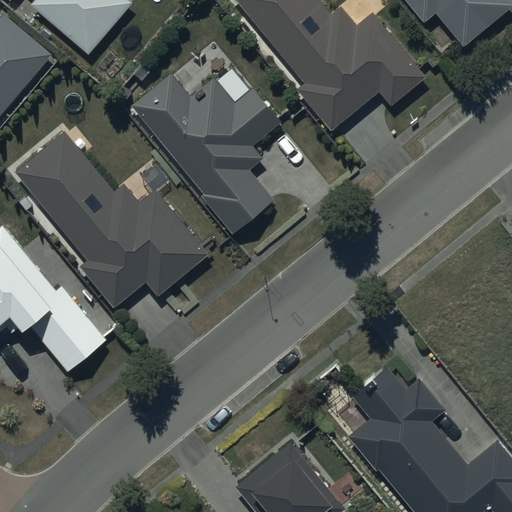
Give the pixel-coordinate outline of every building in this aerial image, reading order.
[(33,0),(31,3),(89,52),(133,2),(131,0),(33,0)] [(320,0),(237,0),(304,79),(296,86),(330,128),(378,88),(391,103),(425,75),(372,11),(357,23),(341,4),(330,12),(320,0)] [(406,0),(421,18),(434,8),(462,43),(511,5),(506,0),(406,0)] [(0,115),(55,52),(5,10),(0,15),(0,115)] [(172,71),(132,103),(204,190),(200,193),(232,231),(273,197),(248,167),(261,156),(252,145),(282,120),(253,85),(234,101),(212,75),(190,94),(172,71)] [(64,130),(16,169),(89,257),(81,264),(114,304),(144,279),(157,295),(208,252),(154,187),(139,199),(124,181),(114,190),(64,130)] [(56,287),(3,222),(0,224),(0,331),(8,324),(12,330),(20,322),(24,326),(30,321),(69,369),(107,338),(62,283),(56,287)] [(370,417),(348,434),(375,469),(379,466),(413,511),(411,511),(487,511),(491,509),(493,511),(511,511),(511,455),(498,438),(466,462),(432,418),(445,409),(419,376),(406,385),(388,362),(350,391),(370,417)] [(336,511),(343,506),(289,439),(235,485),(245,497),(253,491),(265,505),(262,508),(265,511),(263,511),(336,511)]
